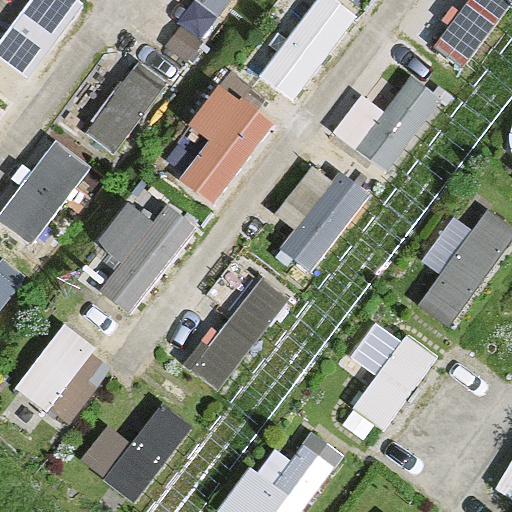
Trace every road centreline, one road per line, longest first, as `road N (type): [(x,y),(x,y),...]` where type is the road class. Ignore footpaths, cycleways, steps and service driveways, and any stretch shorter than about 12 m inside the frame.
road 1 (track): [(117,363),(396,0)]
road 2 (track): [(0,154),(114,0)]
